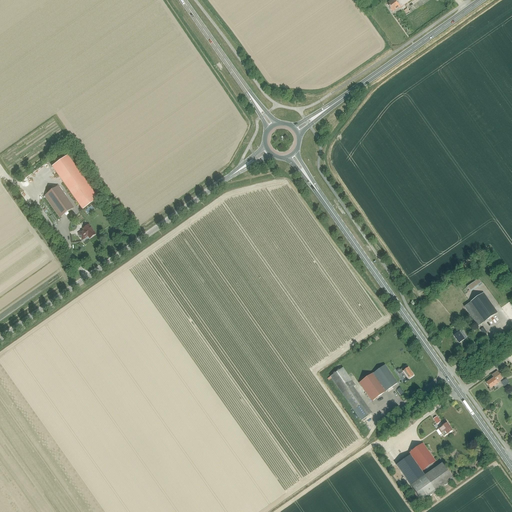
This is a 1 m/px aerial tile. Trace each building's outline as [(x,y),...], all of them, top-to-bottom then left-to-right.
[(399,8),(410,0),(391,0),(386,4),(392,12),(398,8),(399,8)] [(67,156),(52,167),(82,210),(98,199),(67,156)] [(59,218),(73,208),(58,186),(44,196),(59,218)] [(89,239),(95,235),(88,225),(82,229),(83,230),(78,234),(82,240),(88,236),(89,239)] [(478,279),(467,287),(470,292),(482,284),(478,279)] [(481,324),(483,323),(497,313),(483,293),(464,307),(478,327),(480,325),(480,326),(482,325),(481,324)] [(464,339),(459,332),(457,329),(451,333),(453,335),(453,336),(458,343),(464,339)] [(372,374),(359,383),(371,401),(384,392),(397,383),(384,365),(372,374)] [(407,379),(413,375),(408,368),(407,368),(406,365),(399,370),(398,369),(396,371),(399,375),(402,372),(407,379)] [(371,413),(353,388),(355,386),(342,368),(329,377),(361,421),(371,413)] [(490,389),(497,384),(496,383),(502,379),(497,371),(491,375),(493,378),(486,383),(490,389)] [(451,430),(446,423),(445,420),(441,423),(442,425),(438,428),(443,436),(451,430)] [(423,444),(408,454),(410,455),(421,472),(435,462),(423,444)] [(410,455),(396,465),(410,486),(411,486),(424,476),(421,472),(410,455)] [(424,476),(411,486),(422,501),(453,479),(442,464),(424,476)]
